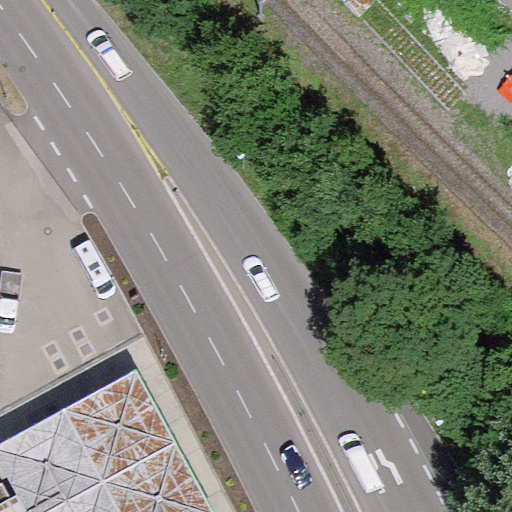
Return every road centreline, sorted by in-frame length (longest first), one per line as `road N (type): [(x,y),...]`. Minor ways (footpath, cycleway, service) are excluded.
road 1 (primary): [(408,511),(190,175),(57,30)]
road 2 (primary): [(57,30),(298,511)]
